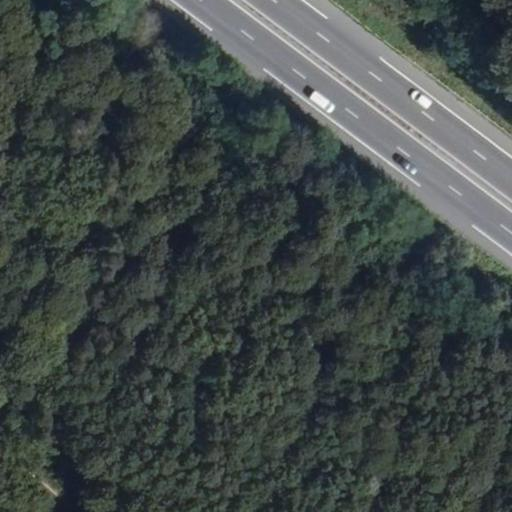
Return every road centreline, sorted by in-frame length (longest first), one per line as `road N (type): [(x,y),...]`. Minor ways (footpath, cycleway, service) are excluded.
road 1 (motorway): [(192,0),(511,240)]
road 2 (motorway): [(511,173),(281,0)]
road 3 (unknown): [(0,395),(128,511)]
